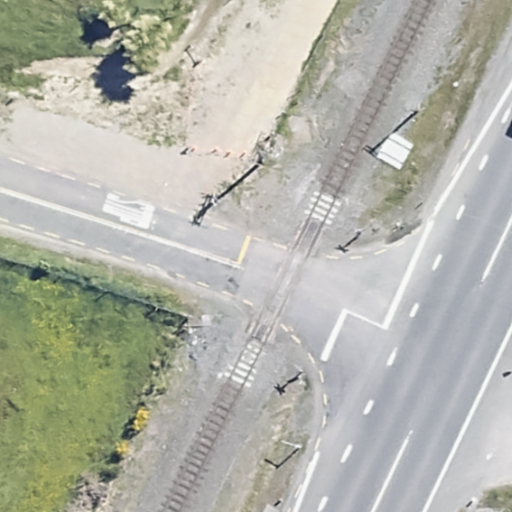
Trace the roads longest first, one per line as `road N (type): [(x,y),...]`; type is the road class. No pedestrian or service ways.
road 1 (unclassified): [(0,180),(445,352)]
road 2 (trunk): [(370,511),(445,352)]
road 3 (trunk): [(445,352),(511,214)]
